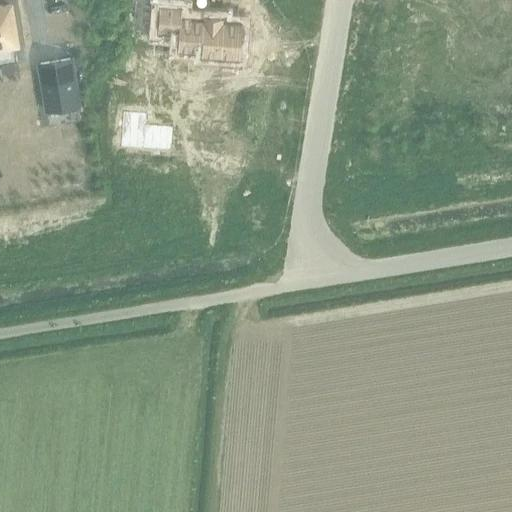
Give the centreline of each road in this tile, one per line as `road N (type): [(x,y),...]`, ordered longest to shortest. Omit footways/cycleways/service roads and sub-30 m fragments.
road 1 (track): [(0,333),(319,280)]
road 2 (residential): [(339,0),(306,216),(319,280)]
road 3 (track): [(245,294),(224,347),(211,511)]
road 4 (unclassified): [(319,280),(511,249)]
